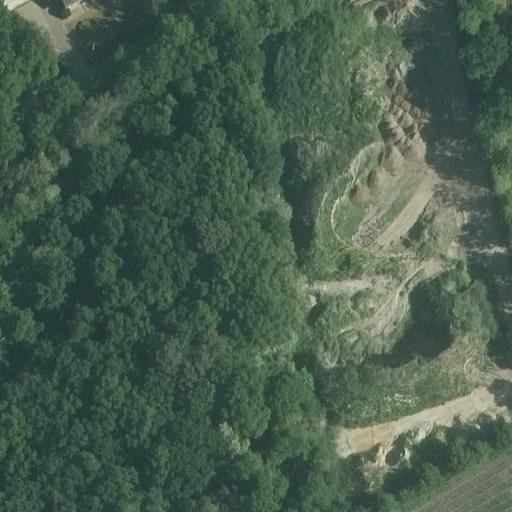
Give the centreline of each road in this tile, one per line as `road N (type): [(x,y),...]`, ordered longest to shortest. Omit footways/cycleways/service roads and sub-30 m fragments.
road 1 (unknown): [(439,0),(473,166),(511,295)]
road 2 (tertiary): [(0,143),(253,0)]
road 3 (unknown): [(511,373),(483,397),(358,448)]
